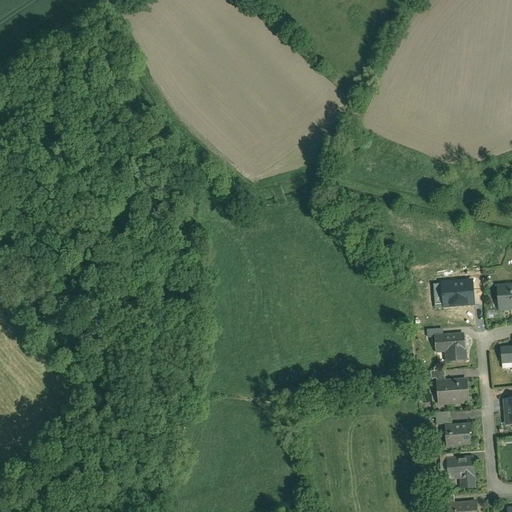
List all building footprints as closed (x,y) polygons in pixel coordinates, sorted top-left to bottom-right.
[(440,276),(442,298),(457,296),(457,299),(470,298),(469,276),(456,277),(456,275),(440,276)] [(511,278),(495,279),(496,303),(511,302),(511,278)] [(444,355),(464,353),(461,327),(431,330),(433,347),(442,346),(444,355)] [(511,340),(498,342),(500,358),(510,357),(511,366),(511,365),(511,340)] [(465,372),(434,374),(436,398),(467,396),(465,372)] [(511,393),(500,394),(503,419),(511,417),(511,393)] [(468,417),(442,418),(443,441),(469,440),(468,417)] [(471,450),(444,452),(445,473),(457,473),(458,483),(473,482),(471,450)] [(443,497),(443,511),(474,511),(474,496),(443,497)]
